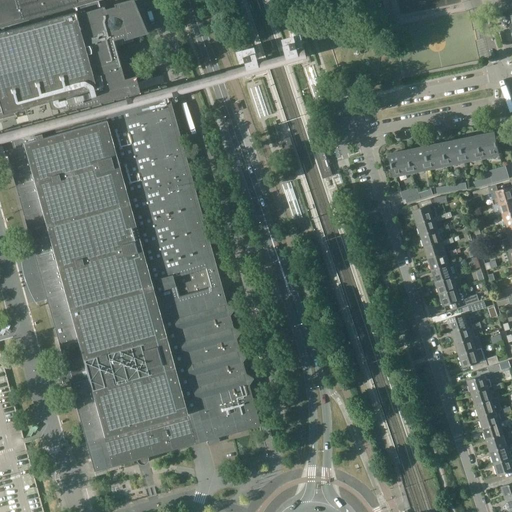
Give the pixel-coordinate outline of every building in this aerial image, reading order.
[(126,0),(100,7),(98,0),(74,6),(75,11),(0,31),(0,106),(2,113),(24,107),(26,115),(16,117),(18,124),(28,121),(28,122),(30,122),(31,122),(19,126),(20,131),(3,135),(2,130),(0,131),(31,244),(21,247),(21,254),(22,264),(24,274),(27,283),(31,293),(34,299),(36,302),(46,299),(86,442),(88,441),(90,450),(88,450),(94,471),(136,459),(137,461),(138,462),(140,463),(142,463),(144,463),(146,462),(147,460),(148,458),(147,456),(260,425),(252,396),(248,384),(252,377),(245,373),(242,361),(246,354),(239,350),(235,338),(240,331),(232,326),(229,315),(233,308),(226,303),(219,279),(214,260),(173,111),(166,85),(145,91),(140,73),(120,79),(110,43),(145,33),(144,29),(143,25),(137,6),(135,0),(126,0)] [(0,0),(0,26),(74,6),(98,0),(97,0),(0,0)] [(464,161),(499,154),(495,132),(478,136),(479,136),(475,137),(475,136),(460,140),(464,161)] [(332,175),(327,159),(321,140),(315,142),(327,177),(332,175)] [(460,140),(444,143),(441,144),(440,144),(425,147),(429,168),(464,161),(460,140)] [(390,154),(395,175),(429,168),(425,147),(409,150),(410,151),(406,151),(390,154)] [(507,172),(505,166),(489,171),(490,172),(485,174),(486,178),(507,172)] [(486,178),(487,184),(509,178),(507,172),(486,178)] [(487,184),(486,178),(475,181),(477,187),(487,184)] [(451,185),(452,191),(466,189),(465,183),(451,185)] [(452,191),(451,185),(436,188),(437,194),(452,191)] [(401,192),(403,198),(419,193),(416,187),(401,192)] [(490,193),(489,187),(473,192),(475,197),(490,193)] [(495,204),(498,203),(511,198),(511,187),(495,192),(492,193),(493,197),(491,198),(493,204),(495,204)] [(433,195),(431,189),(419,193),(421,199),(433,195)] [(403,198),(405,204),(421,199),(419,193),(403,198)] [(447,202),(446,196),(434,198),(435,204),(447,202)] [(502,214),(511,211),(511,198),(498,203),(500,209),(501,208),(502,214)] [(414,211),(418,223),(436,217),(437,217),(433,205),(414,211)] [(502,227),(505,226),(511,223),(511,211),(502,214),(499,215),(502,227)] [(421,235),(424,234),(439,229),(436,217),(418,223),(421,235)] [(421,235),(425,246),(443,241),(439,229),(424,234),(421,235)] [(443,241),(425,246),(429,258),(447,253),(443,241)] [(429,258),(433,270),(450,264),(447,253),(429,258)] [(433,270),(437,282),(458,275),(456,267),(463,265),(461,261),(454,263),(450,264),(433,270)] [(437,282),(440,293),(458,288),(457,288),(455,281),(465,277),(464,273),(458,275),(437,282)] [(452,303),(454,309),(479,300),(477,294),(466,298),(466,294),(465,290),(462,286),(457,288),(458,288),(440,293),(444,305),(452,303)] [(511,287),(502,290),(504,296),(511,293),(511,287)] [(511,303),(511,297),(509,298),(497,302),(499,307),(510,303),(510,304),(511,303)] [(481,309),(480,303),(468,306),(470,312),(481,309)] [(452,331),(470,326),(470,325),(472,324),(468,313),(448,319),(452,331)] [(470,326),(452,331),(456,343),(474,338),(470,326)] [(502,341),(500,334),(490,338),(492,344),(502,341)] [(474,338),(456,343),(460,354),(477,349),(474,338)] [(460,354),(464,367),(472,364),(474,369),(487,365),(499,362),(497,356),(486,359),(482,347),(477,349),(460,354)] [(23,438),(14,404),(0,353),(0,511),(43,511),(33,474),(24,442),(23,438)] [(510,367),(508,361),(488,368),(490,374),(502,370),(502,369),(510,367)] [(472,393),(490,387),(489,385),(491,384),(490,379),(487,379),(486,375),(468,380),(472,393)] [(490,387),(472,393),(476,404),(494,399),(490,387)] [(480,416),(497,411),(495,402),(498,401),(498,402),(504,401),(503,396),(494,399),(476,404),(480,416)] [(483,428),(501,423),(497,411),(480,416),(483,428)] [(487,440),(505,434),(503,428),(507,427),(507,426),(511,424),(511,423),(511,419),(501,423),(483,428),(487,440)] [(491,451),(509,446),(505,434),(487,440),(491,451)] [(511,456),(509,446),(491,451),(495,463),(511,457),(511,456)] [(511,457),(495,463),(498,475),(511,470),(511,457)] [(511,483),(502,486),(506,498),(511,496),(511,483)]
